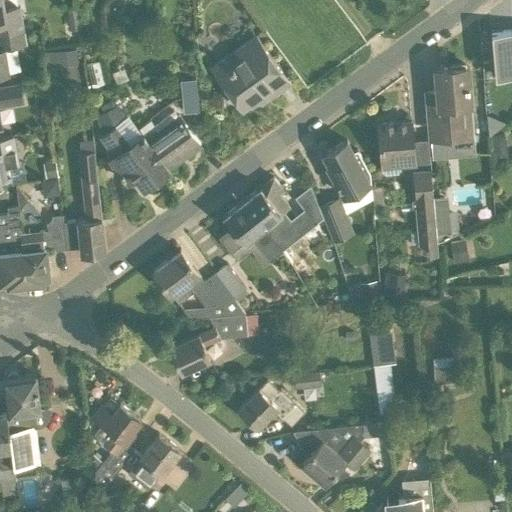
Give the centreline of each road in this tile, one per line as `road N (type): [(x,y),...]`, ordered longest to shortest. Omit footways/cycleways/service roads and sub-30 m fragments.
road 1 (unclassified): [(38,318),(477,0)]
road 2 (unclassified): [(305,511),(143,377),(38,318)]
